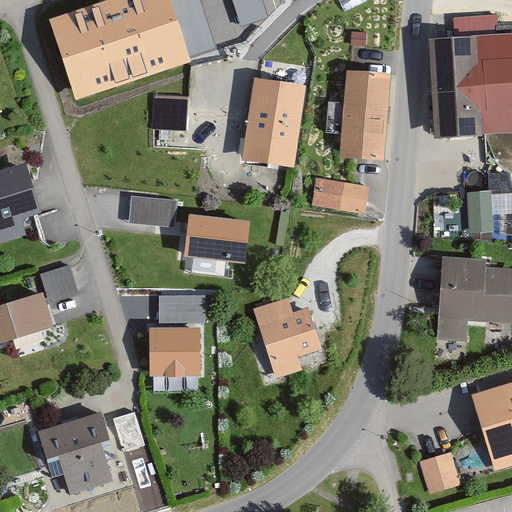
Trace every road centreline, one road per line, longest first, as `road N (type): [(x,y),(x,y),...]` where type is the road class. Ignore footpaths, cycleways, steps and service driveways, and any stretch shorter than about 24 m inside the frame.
road 1 (residential): [(413,0),(392,294),(355,422)]
road 2 (residential): [(9,0),(126,379)]
road 3 (residential): [(355,422),(313,463),(216,511)]
